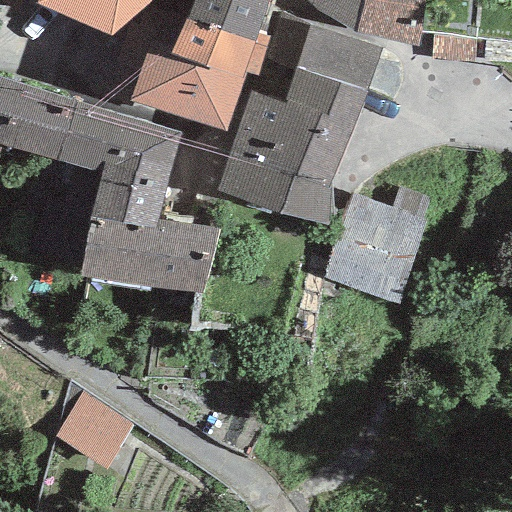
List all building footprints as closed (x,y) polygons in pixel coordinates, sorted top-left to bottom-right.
[(153,0),(37,0),(34,5),(110,38),(153,0)] [(256,34),(267,0),(192,0),(185,20),(254,43),(256,34)] [(304,0),(314,9),(355,33),(362,0),(304,0)] [(362,0),(355,33),(416,47),(423,0),(362,0)] [(268,37),(256,34),(254,43),(185,20),(166,60),(145,56),(129,103),(224,131),(245,72),(257,75),(268,37)] [(380,48),(307,26),(294,68),(366,91),(380,48)] [(474,40),(432,35),(430,60),(472,62),(474,40)] [(511,45),(511,41),(484,40),(483,60),(511,62),(511,45)] [(366,91),(294,68),(284,103),(251,93),(239,124),(339,158),(366,91)] [(55,161),(76,102),(0,78),(0,153),(3,146),(55,161)] [(179,132),(76,102),(55,161),(102,174),(89,217),(154,228),(156,220),(179,132)] [(339,158),(239,124),(216,190),(327,227),(328,188),(339,158)] [(432,200),(396,188),(389,207),(352,194),(321,280),(395,306),(432,200)] [(218,230),(156,220),(154,228),(89,217),(78,278),(202,293),(218,230)] [(59,438),(99,462),(125,421),(85,396),(59,438)]
